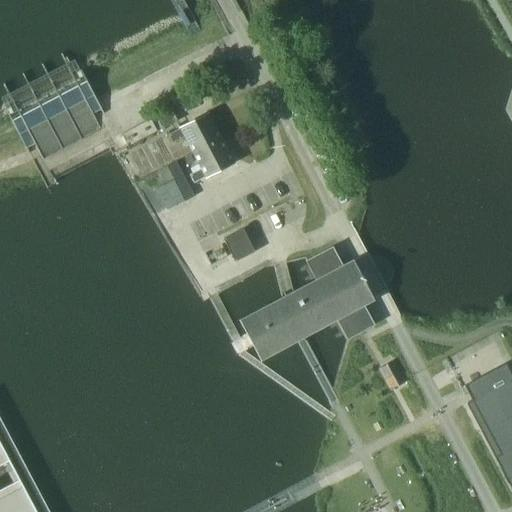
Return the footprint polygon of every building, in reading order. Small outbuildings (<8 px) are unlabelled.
[(10,101),(2,105),(4,114),(27,154),(29,154),(24,144),(31,140),(42,161),(101,131),(90,110),(97,106),(102,115),(103,115),(78,65),(69,70),(61,55),(60,55),(68,71),(50,80),(41,65),(40,65),(49,81),(31,90),(22,75),(21,75),(30,91),(11,100),(3,85),(2,86),(10,101)] [(170,110),(150,120),(156,132),(176,122),(170,110)] [(184,137),(192,154),(221,139),(208,114),(179,129),(180,129),(168,136),(172,144),(184,137)] [(121,135),(127,147),(156,132),(150,120),(121,135)] [(221,139),(192,154),(200,170),(189,176),(193,184),(204,178),(205,179),(234,164),(221,139)] [(222,240),(234,262),(253,253),(242,230),(222,240)] [(281,299),(240,321),(251,342),(260,360),(300,339),(336,320),(346,339),(373,325),(362,306),(372,300),(352,262),(342,268),(332,248),(305,262),(315,281),(292,294),(286,297),(281,299)] [(379,368),(378,369),(389,389),(390,389),(396,386),(398,384),(404,381),(393,361),(392,361),(390,362),(379,368)] [(471,401),(466,403),(480,428),(479,429),(511,492),(511,391),(507,382),(471,401)] [(43,511),(25,477),(0,489),(0,511),(43,511)]
